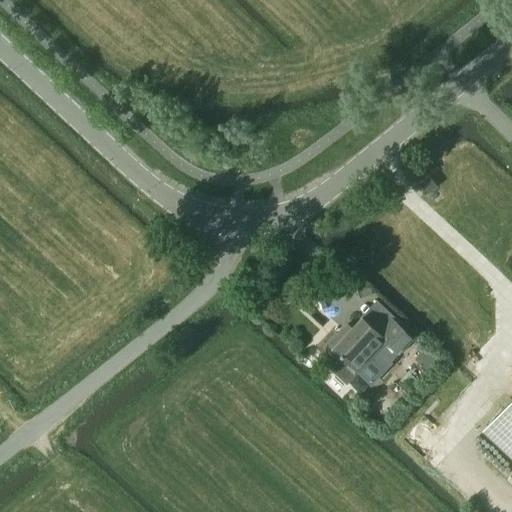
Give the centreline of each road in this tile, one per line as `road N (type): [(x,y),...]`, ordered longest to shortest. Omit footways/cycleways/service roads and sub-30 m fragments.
road 1 (unclassified): [(237,225),(211,287),(0,455)]
road 2 (tertiary): [(237,225),(275,220),(318,200),(511,43)]
road 3 (tertiary): [(237,225),(157,193),(0,47)]
